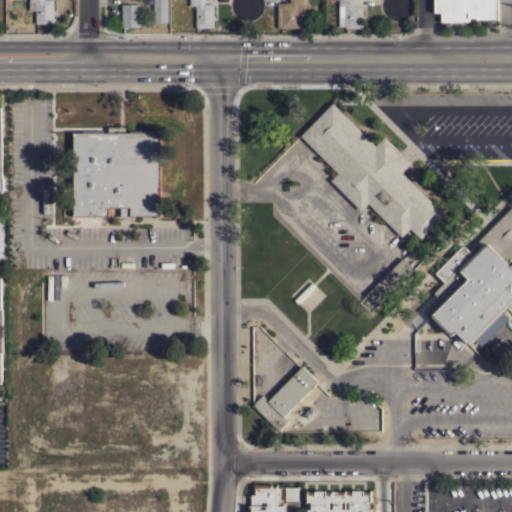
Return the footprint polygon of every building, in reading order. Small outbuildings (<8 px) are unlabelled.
[(53,0),(53,23),(35,23),(35,1),(29,1),(29,0),(53,0)] [(167,0),(167,22),(153,22),(153,0),(167,0)] [(195,5),(189,5),(189,0),(203,0),(204,3),(213,3),(213,15),(214,15),(214,20),(213,20),(213,27),(195,28),(195,5)] [(303,0),(303,28),(277,28),(277,2),(289,2),(289,0),(303,0)] [(362,15),(364,15),(364,20),(362,20),(362,28),(344,28),(344,26),(338,26),(338,0),(361,0),(361,3),(353,3),(353,4),(362,3),(362,15)] [(497,0),(497,19),(476,19),(476,17),(470,17),(470,21),(440,21),(440,12),(434,12),(433,0),(497,0)] [(139,26),(121,26),(121,4),(139,4),(139,26)] [(375,145),(385,136),(411,163),(402,172),(444,215),(431,228),(420,238),(410,228),(401,237),(368,203),(361,210),(330,180),(337,173),(313,148),(300,135),(333,102),(340,109),(375,145)] [(73,132),(82,132),(82,130),(103,130),(103,132),(108,132),(108,127),(124,127),(125,132),(130,132),(130,131),(150,130),(150,132),(159,132),(160,216),(131,216),(131,217),(120,217),(120,207),(108,207),(108,216),(73,216),(73,132)] [(511,302),(502,312),(470,344),(468,342),(456,331),(453,334),(453,333),(451,335),(432,316),(434,314),(433,314),(444,303),(438,297),(434,292),(444,282),(435,273),(463,244),(472,253),(476,249),(473,245),(511,205),(511,302)] [(402,257),(414,269),(377,306),(366,294),(402,257)] [(297,303),(294,300),(311,282),(313,284),(315,285),(307,294),(297,303)] [(284,416),(288,420),(278,430),(252,404),(262,394),(268,401),(302,366),(317,381),(284,416)] [(284,511),(248,511),(248,506),(251,506),(250,495),(252,495),(252,484),(271,484),(271,487),(277,487),(277,505),(284,505),(284,511)] [(285,487),(298,487),(298,500),(285,500),(285,487)] [(308,511),(308,510),(311,510),(311,502),(307,502),(307,491),(371,491),(371,501),(367,501),(367,509),(370,508),(370,511),(308,511)]
